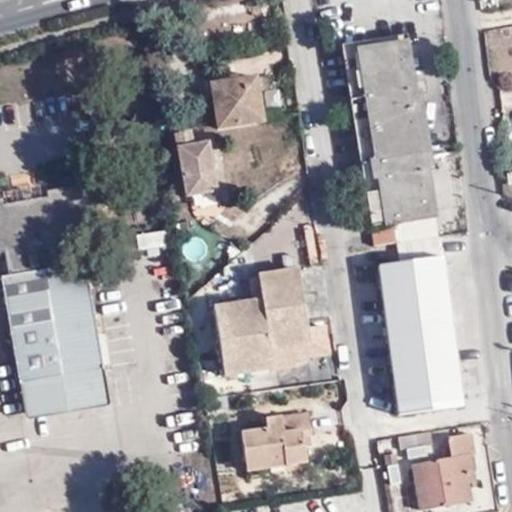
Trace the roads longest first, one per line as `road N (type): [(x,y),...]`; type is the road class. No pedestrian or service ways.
road 1 (residential): [(290,0),(374,511)]
road 2 (residential): [(452,0),(511,360)]
